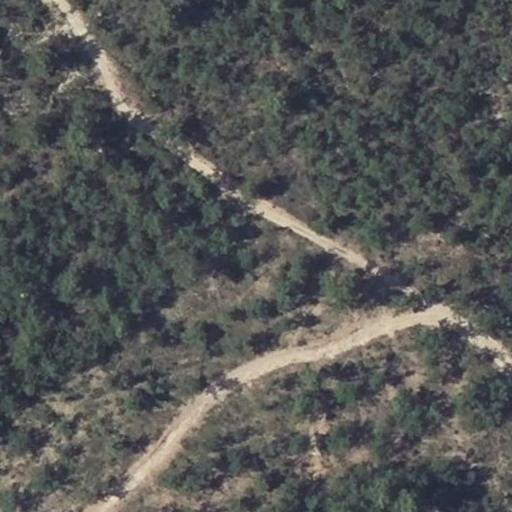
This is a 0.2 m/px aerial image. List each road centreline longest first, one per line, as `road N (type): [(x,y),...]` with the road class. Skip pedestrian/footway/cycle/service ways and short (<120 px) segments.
road 1 (track): [(444,313),(372,259),(246,202),(123,111),(64,0)]
road 2 (track): [(118,511),(190,412),(268,360),(331,352),(444,313),(511,364)]
